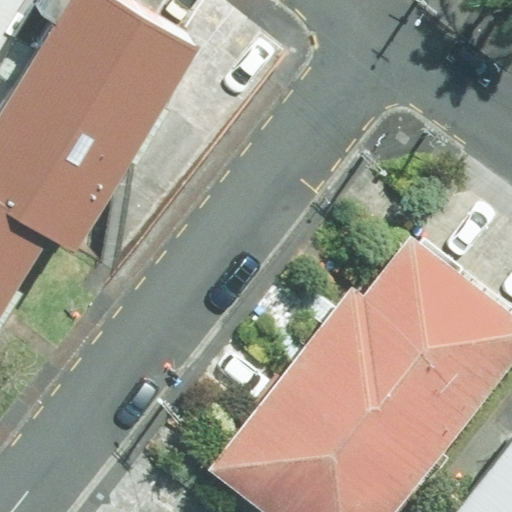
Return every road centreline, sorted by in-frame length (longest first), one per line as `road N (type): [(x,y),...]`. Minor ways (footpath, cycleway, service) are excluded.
road 1 (residential): [(14,511),(388,40)]
road 2 (residential): [(388,40),(511,124)]
